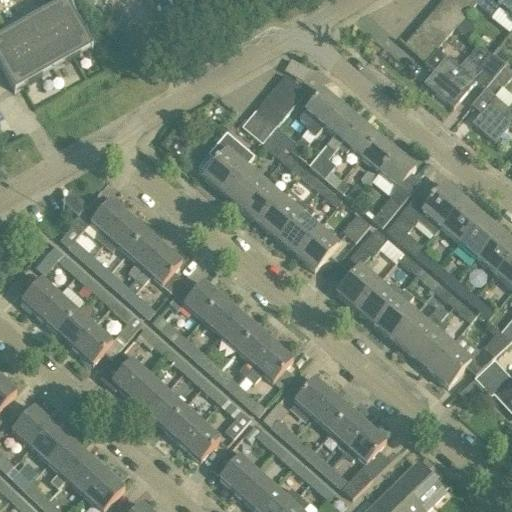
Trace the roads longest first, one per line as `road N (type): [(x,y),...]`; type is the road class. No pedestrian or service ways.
road 1 (residential): [(511,497),(116,149)]
road 2 (residential): [(511,203),(338,67),(309,29)]
road 3 (residential): [(196,511),(0,330)]
road 4 (residential): [(116,149),(133,125),(309,29)]
road 5 (residential): [(0,205),(86,151),(116,149)]
